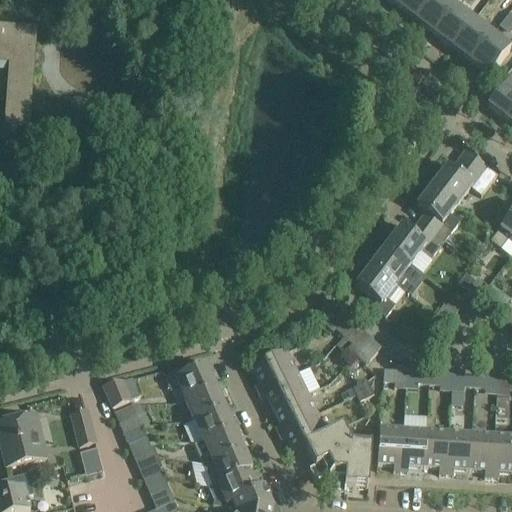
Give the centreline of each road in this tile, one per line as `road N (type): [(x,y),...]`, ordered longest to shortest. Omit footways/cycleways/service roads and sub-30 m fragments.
road 1 (residential): [(214,322),(272,298),(292,280),(427,106)]
road 2 (residential): [(0,374),(214,322)]
road 3 (residential): [(214,322),(292,511)]
road 4 (residential): [(300,0),(427,106)]
